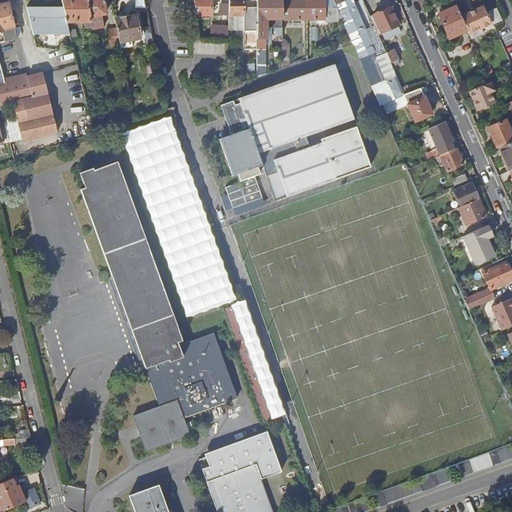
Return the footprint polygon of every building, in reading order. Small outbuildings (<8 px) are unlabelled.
[(85,28),(91,28),(85,0),(60,0),(62,8),(66,22),(84,22),(85,28)] [(85,0),(91,28),(96,27),(94,16),(106,14),(102,0),(85,0)] [(193,0),(196,16),(211,16),(211,0),(193,0)] [(243,50),(256,50),(256,0),(228,0),(228,31),(233,31),(233,16),(243,16),(243,50)] [(274,36),(281,36),(281,20),(281,0),(256,0),(256,50),(256,66),(265,66),(265,19),(272,19),(272,25),(274,28),(274,36)] [(281,0),(281,20),(307,20),(306,0),(281,0)] [(306,0),(307,20),(324,20),(324,0),(306,0)] [(326,0),(327,9),(337,9),(332,0),(326,0)] [(346,0),(336,5),(341,16),(357,10),(352,0),(346,0)] [(0,105),(2,105),(3,108),(8,107),(7,104),(14,102),(16,106),(13,107),(23,144),(58,133),(43,74),(4,83),(0,65),(3,64),(1,55),(0,55),(0,42),(18,39),(9,3),(0,5),(0,105)] [(461,16),(457,7),(438,15),(449,38),(467,30),(461,16)] [(461,16),(467,30),(469,34),(481,29),(491,25),(483,7),(473,11),(471,12),(461,16)] [(68,32),(66,22),(62,8),(26,8),(32,32),(68,32)] [(391,8),(373,16),(381,35),(399,27),(391,8)] [(501,20),(496,9),(488,13),(493,24),(501,20)] [(357,10),(341,16),(358,53),(374,46),(357,10)] [(117,20),(115,20),(116,29),(119,42),(139,38),(135,16),(125,19),(124,17),(121,15),(119,15),(117,17),(117,20)] [(119,42),(116,29),(108,30),(110,45),(119,43),(119,42)] [(481,29),(469,34),(471,39),(483,33),(481,29)] [(386,53),(391,63),(398,60),(394,50),(386,53)] [(66,75),(78,72),(73,52),(61,55),(66,75)] [(354,120),(335,64),(239,98),(221,105),(231,134),(218,139),(231,175),(237,173),(240,182),(225,187),(232,208),(262,197),(254,176),(264,172),(275,201),(335,180),(370,168),(356,128),(321,140),(322,143),(309,147),(305,136),(354,120)] [(485,69),(490,80),(494,78),(489,67),(485,69)] [(371,88),(380,106),(382,105),(395,99),(387,81),(371,88)] [(485,108),(488,106),(495,103),(491,93),(495,91),(491,83),(470,93),(477,111),(485,108)] [(408,105),(416,122),(432,114),(425,98),(427,97),(425,91),(423,87),(405,95),(403,95),(408,105)] [(395,99),(382,105),(387,115),(408,105),(403,95),(395,99)] [(173,107),(164,109),(170,126),(178,123),(173,107)] [(110,128),(116,126),(134,120),(132,110),(108,118),(110,128)] [(497,149),(500,147),(511,141),(511,132),(506,120),(488,128),(497,149)] [(426,154),(429,161),(437,157),(453,150),(451,143),(453,141),(444,122),(428,129),(432,138),(437,136),(438,139),(435,141),(438,148),(426,154)] [(511,169),(511,141),(500,147),(510,171),(511,169)] [(453,150),(437,157),(439,160),(442,159),(447,172),(463,165),(456,149),(453,150)] [(93,170),(80,175),(85,189),(81,191),(159,407),(133,417),(145,452),(189,437),(183,418),(236,399),(213,334),(178,346),(177,342),(182,341),(118,164),(93,172),(93,170)] [(467,180),(464,175),(452,180),(455,186),(467,180)] [(461,206),(478,199),(471,184),(452,192),(454,195),(456,195),(461,206)] [(461,206),(458,208),(466,225),(486,217),(478,199),(461,206)] [(487,226),(464,236),(476,264),(494,256),(487,240),(492,237),(487,226)] [(468,299),(472,308),(484,304),(493,299),(495,298),(491,289),(511,279),(511,274),(507,263),(483,273),(490,289),(468,299)] [(511,298),(493,307),(503,331),(511,326),(511,298)] [(286,412),(246,301),(225,309),(265,419),(286,412)] [(267,432),(205,455),(210,467),(217,464),(214,456),(268,435),(267,432)] [(210,467),(202,470),(217,511),(268,511),(252,466),(255,465),(261,479),(281,472),(268,435),(214,456),(217,464),(210,467)] [(0,445),(15,445),(15,447),(27,446),(27,438),(24,438),(0,440),(0,445)] [(323,511),(361,511),(511,458),(511,444),(511,443),(323,511)] [(0,483),(0,503),(3,511),(23,503),(16,486),(13,478),(0,483)] [(16,486),(23,503),(26,502),(19,485),(16,486)] [(167,511),(158,486),(129,497),(134,511),(167,511)]
